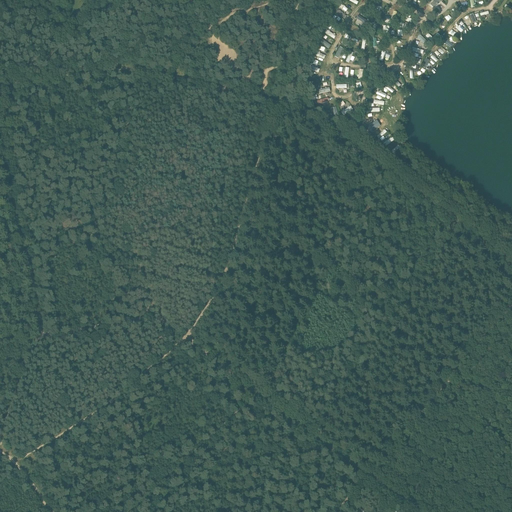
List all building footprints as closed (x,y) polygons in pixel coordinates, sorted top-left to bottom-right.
[(356,18),(364,23),(367,19),(359,14),(356,18)] [(334,39),(336,35),(327,29),(324,32),(334,39)] [(424,44),(427,41),(420,34),(417,37),(424,44)] [(309,69),(317,72),(319,66),(312,63),(309,69)] [(351,105),(342,112),(344,115),(353,109),(351,105)] [(379,138),(387,132),(386,129),(377,136),(379,138)] [(386,146),(395,140),(393,136),(383,143),(386,146)]
